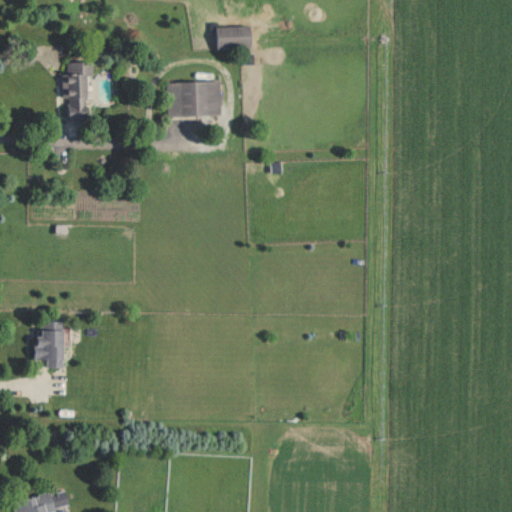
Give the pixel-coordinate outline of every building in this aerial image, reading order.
[(247,48),(247,26),(212,26),(212,48),(247,48)] [(83,76),(90,76),(90,61),(63,61),(62,119),(83,119),(83,76)] [(163,82),(164,116),(218,114),(217,80),(163,82)] [(60,367),(60,320),(34,320),(34,359),(44,359),(44,367),(60,367)] [(57,511),(52,489),(12,500),(14,511),(57,511)]
